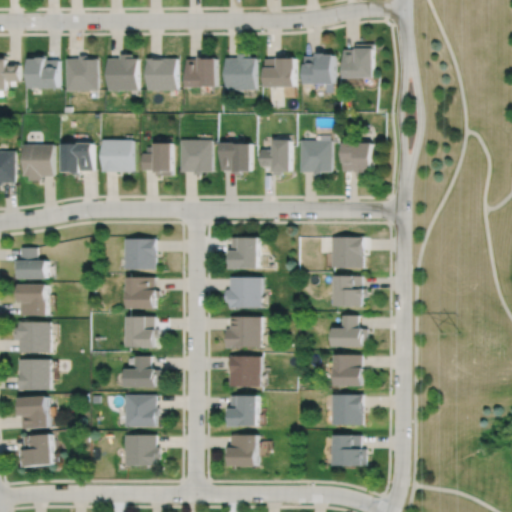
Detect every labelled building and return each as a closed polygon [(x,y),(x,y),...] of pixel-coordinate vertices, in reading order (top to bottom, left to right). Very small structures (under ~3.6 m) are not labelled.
[(345,50),(345,78),(376,78),(376,44),(358,44),(358,50),(345,50)] [(305,56),(305,84),(336,84),(335,55),(327,55),(327,51),(318,51),(318,56),(305,56)] [(226,58),(226,90),(257,90),(257,58),(251,58),(251,53),(239,53),(239,58),(226,58)] [(108,58),(108,90),(139,90),(139,58),(133,59),(133,54),(120,54),(120,58),(108,58)] [(66,59),(66,90),(98,90),(98,58),(87,58),(87,55),(80,55),(80,59),(66,59)] [(187,59),(187,87),(217,87),(217,58),(208,58),(208,57),(208,55),(200,55),(200,57),(199,57),(199,59),(187,59)] [(28,59),(28,88),(60,88),(60,60),(46,60),(46,56),(38,56),(38,58),(36,58),(37,59),(28,59)] [(147,58),(147,90),(178,90),(178,58),(147,58)] [(265,59),(265,87),(296,87),(296,58),(278,58),(278,59),(265,59)] [(0,59),(0,91),(6,91),(6,81),(21,81),(21,64),(6,64),(6,59),(0,59)] [(104,140),(103,172),(134,172),(135,140),(104,140)] [(182,140),(182,172),(196,172),(196,175),(203,175),(203,172),(214,172),(214,140),(182,140)] [(262,150),(262,167),(274,167),(274,175),(283,175),(283,173),(293,173),(293,140),(275,140),(275,150),(262,150)] [(302,140),(302,172),(315,172),(315,176),(322,176),(322,172),(333,172),(333,140),(302,140)] [(63,143),(63,173),(72,173),(72,175),(81,175),(81,171),(96,171),(96,144),(63,143)] [(143,154),(143,170),(156,170),(156,174),(157,174),(157,176),(174,176),(174,143),(156,143),(156,154),(143,154)] [(222,143),(222,171),(235,171),(235,175),(244,175),(244,173),(253,173),(253,143),(222,143)] [(25,144),(24,176),(30,177),(30,181),(43,181),(43,176),(56,177),(56,145),(25,144)] [(344,144),(344,171),(357,171),(357,176),(374,176),(374,144),(344,144)] [(0,151),(0,186),(3,186),(3,183),(17,183),(17,151),(0,151)] [(334,238),(333,266),(365,266),(366,234),(358,234),(358,236),(334,236),(334,238)] [(234,237),(233,251),(229,251),(229,260),(232,260),(232,271),(260,271),(261,237),(234,237)] [(125,238),(125,252),(127,251),(127,267),(158,267),(157,238),(125,238)] [(23,245),(23,257),(21,257),(21,259),(18,259),(18,276),(51,276),(51,257),(40,257),(40,245),(23,245)] [(336,272),(336,304),(365,304),(365,295),(368,295),(368,285),(364,285),(364,273),(356,273),(356,272),(336,272)] [(130,274),(130,306),(160,306),(160,295),(162,295),(162,287),(158,287),(158,274),(130,274)] [(232,275),(232,287),(228,287),(228,300),(232,300),(232,306),(264,306),(264,275),(232,275)] [(22,281),(22,292),(18,292),(18,300),(23,300),(23,314),(51,313),(51,281),(22,281)] [(343,313),(343,325),(334,325),(334,344),(369,344),(369,327),(365,327),(365,325),(359,325),(359,313),(343,313)] [(129,314),(129,345),(160,345),(160,326),(158,326),(158,314),(151,314),(129,314)] [(232,314),(232,327),(228,327),(228,346),(264,345),(264,314),(232,314)] [(22,320),(22,325),(18,325),(18,338),(22,338),(22,351),(53,351),(54,320),(22,320)] [(336,352),(336,383),(365,383),(365,365),(363,365),(363,352),(336,352)] [(232,353),(232,385),(264,385),(264,354),(235,354),(235,353),(232,353)] [(136,354),(136,366),(127,366),(127,385),(163,384),(163,368),(160,368),(160,366),(153,366),(153,354),(136,354)] [(21,357),(22,388),(54,388),(54,357),(21,357)] [(333,392),(333,423),(365,423),(365,392),(359,392),(359,393),(333,392)] [(22,396),(23,405),(22,405),(22,414),(24,414),(25,427),(54,425),(52,393),(22,396)] [(127,393),(127,425),(159,425),(159,414),(162,414),(162,406),(159,406),(158,393),(127,393)] [(233,394),(233,406),(229,406),(229,415),(231,415),(231,424),(260,424),(261,393),(241,393),(241,394),(233,394)] [(26,434),(28,449),(22,449),(24,466),(58,462),(56,432),(26,434)] [(126,433),(126,464),(159,464),(159,458),(163,458),(163,446),(158,446),(158,433),(126,433)] [(233,433),(233,446),(231,446),(232,464),(260,464),(260,449),(261,449),(261,433),(233,433)] [(336,433),(335,464),(368,464),(369,447),(363,447),(363,433),(336,433)]
